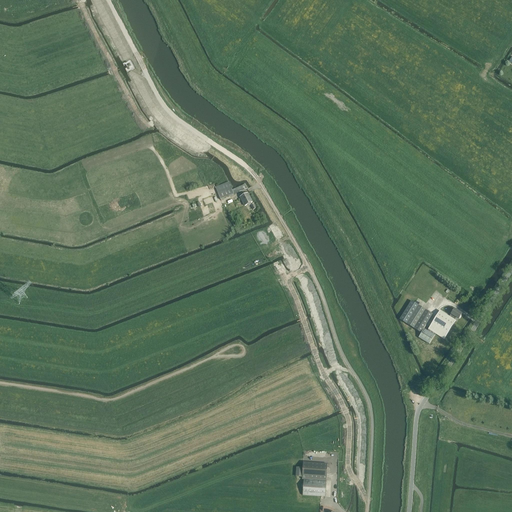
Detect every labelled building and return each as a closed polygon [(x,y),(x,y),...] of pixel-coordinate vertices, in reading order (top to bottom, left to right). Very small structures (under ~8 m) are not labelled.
[(242,192),(248,189),(245,184),(232,190),(229,182),(215,187),(221,200),(234,195),(242,192)] [(249,206),(252,205),(251,203),(253,202),(248,193),(240,197),(245,207),(248,205),(249,206)] [(293,268),(289,260),(284,262),(284,261),(274,266),(279,275),(293,268)] [(407,324),(419,306),(412,301),(400,320),(407,324)] [(419,306),(407,324),(414,329),(426,310),(419,306)] [(456,321),(455,320),(456,318),(459,320),(462,314),(454,309),(450,317),(440,311),(428,329),(444,339),(456,321)] [(426,310),(414,329),(419,332),(425,322),(427,323),(433,314),(426,310)] [(435,336),(424,329),(419,338),(430,344),(435,336)] [(326,496),(328,465),(304,463),(304,468),(303,478),(303,480),(304,480),(303,495),(326,496)]
